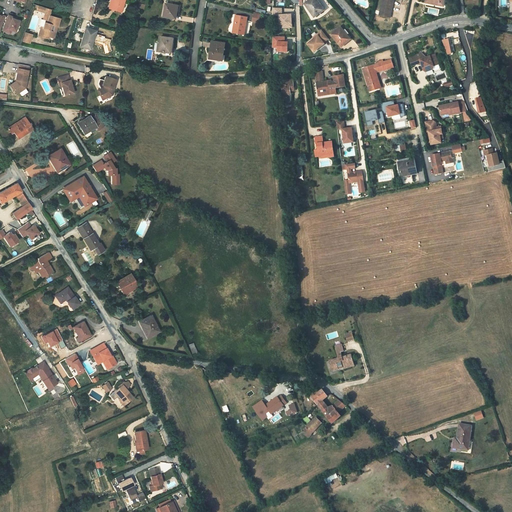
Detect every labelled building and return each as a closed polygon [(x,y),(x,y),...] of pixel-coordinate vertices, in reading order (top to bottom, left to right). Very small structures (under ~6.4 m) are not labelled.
[(214,0),(213,5),(224,8),(226,9),(228,0),(214,0)] [(316,0),(310,0),(305,4),(315,17),(324,10),(316,0)] [(392,0),(382,0),(379,16),(389,19),(393,4),(392,4),(392,0)] [(113,1),(111,7),(109,16),(118,19),(123,4),(113,1)] [(48,14),(49,9),(38,5),(37,8),(36,10),(45,13),(47,14),(48,14)] [(273,15),(278,15),(279,25),(282,24),(282,28),(292,27),(291,23),(291,14),(282,14),(282,8),(273,8),(273,15)] [(175,15),(162,12),(160,19),(162,20),(160,26),(170,28),(172,21),(174,22),(175,15)] [(234,14),(231,33),(243,35),(247,17),(234,14)] [(8,15),(2,30),(6,32),(7,29),(11,18),(12,18),(12,17),(8,15)] [(60,19),(50,16),(47,15),(45,20),(43,27),(41,26),(38,36),(45,38),(46,35),(49,36),(51,37),(55,26),(57,27),(60,19)] [(11,30),(15,32),(19,21),(16,20),(12,18),(11,18),(7,29),(11,30)] [(96,31),(86,28),(81,46),(87,48),(89,44),(92,45),(96,31)] [(341,36),(338,32),(328,39),(338,52),(342,49),(341,47),(345,44),(340,37),(341,36)] [(29,43),(32,35),(25,33),(22,41),(29,43)] [(313,42),(306,47),(312,55),(323,47),(322,47),(326,44),(320,35),(316,38),(317,39),(313,42)] [(348,45),(341,36),(340,37),(345,44),(341,47),(342,49),(348,45)] [(278,37),(272,37),(271,48),(277,48),(276,52),(286,52),(286,43),(283,43),(277,43),(278,37)] [(451,52),(447,39),(442,40),(447,53),(451,52)] [(223,46),(210,44),(208,62),(220,63),(223,46)] [(168,48),(155,46),(153,60),(160,61),(164,62),(166,53),(168,53),(168,48)] [(421,53),(412,57),(415,64),(421,62),(423,69),(426,71),(432,69),(435,69),(439,68),(439,66),(434,53),(423,58),(421,53)] [(383,71),(393,68),(392,64),(374,68),(374,69),(370,70),(369,69),(363,71),(366,87),(369,87),(370,93),(378,92),(376,81),(377,81),(376,75),(384,74),(383,71)] [(26,82),(29,67),(19,65),(16,80),(17,80),(17,84),(13,86),(14,89),(14,91),(16,95),(20,92),(21,88),(25,89),(27,82),(26,82)] [(334,84),(331,84),(328,85),(328,83),(323,84),(322,74),(315,75),(316,83),(317,83),(317,85),(316,85),(317,95),(322,94),(322,96),(329,95),(329,97),(336,96),(335,90),(346,89),(345,78),(334,79),(334,84)] [(68,75),(58,78),(60,83),(61,83),(62,87),(65,95),(74,93),(70,80),(68,75)] [(117,81),(106,77),(105,82),(100,80),(99,85),(100,86),(102,87),(103,91),(101,92),(102,94),(101,97),(103,101),(107,99),(109,94),(113,96),(115,90),(114,90),(117,81)] [(276,115),(284,114),(285,103),(284,103),(284,100),(283,97),(287,97),(286,90),(278,91),(278,92),(274,92),(276,106),(275,106),(276,115)] [(479,114),(486,112),(482,97),(475,98),(479,114)] [(394,100),(381,103),(383,111),(383,113),(388,112),(389,116),(400,114),(401,117),(405,116),(403,104),(395,105),(394,100)] [(458,102),(438,105),(440,114),(451,112),(451,113),(460,112),(460,111),(458,102)] [(376,118),(376,119),(379,119),(380,124),(385,122),(383,113),(383,111),(377,112),(377,109),(365,112),(367,123),(373,122),(372,119),(376,118)] [(18,139),(32,129),(25,118),(8,129),(12,134),(14,132),(18,139)] [(77,129),(81,136),(93,129),(95,133),(101,129),(94,118),(88,121),(87,118),(75,125),(73,126),(75,130),(77,129)] [(442,134),(440,127),(436,127),(435,123),(432,121),(425,122),(427,132),(428,132),(430,145),(441,143),(440,139),(439,135),(442,134)] [(345,122),(337,123),(338,130),(343,130),(345,144),(354,143),(353,128),(346,129),(345,122)] [(323,144),(322,137),(316,138),(317,144),(318,144),(319,149),(315,150),(317,157),(321,157),(327,156),(328,158),(334,157),(332,143),(323,144)] [(460,154),(459,150),(458,147),(450,149),(451,156),(460,154)] [(493,150),(485,152),(486,157),(488,156),(490,168),(500,165),(497,154),(494,155),(493,150)] [(48,159),(55,170),(59,168),(61,172),(70,166),(60,151),(48,159)] [(450,151),(431,155),(435,175),(444,172),(441,161),(446,160),(447,163),(451,162),(453,157),(451,156),(450,151)] [(98,165),(90,171),(94,178),(101,173),(103,175),(105,175),(105,180),(109,180),(110,186),(117,185),(116,179),(113,179),(113,173),(112,173),(108,168),(113,165),(108,157),(101,162),(104,167),(100,169),(98,165)] [(401,177),(416,174),(413,160),(398,163),(401,177)] [(355,164),(343,165),(343,170),(348,170),(349,181),(345,181),(345,187),(350,187),(350,183),(359,182),(360,193),(365,192),(363,172),(352,173),(352,169),(356,169),(355,164)] [(94,203),(79,181),(59,194),(66,203),(74,198),(76,201),(82,210),(94,203)] [(18,199),(24,195),(18,187),(0,197),(0,202),(2,207),(7,205),(18,199)] [(108,202),(111,200),(105,191),(102,193),(108,202)] [(27,201),(24,195),(18,199),(21,204),(21,205),(25,211),(31,207),(27,201)] [(74,198),(66,203),(67,206),(76,201),(74,198)] [(31,207),(25,211),(14,217),(18,224),(35,213),(31,207)] [(147,217),(143,225),(148,228),(152,220),(147,217)] [(33,232),(29,227),(19,234),(24,242),(29,239),(32,244),(41,238),(35,230),(33,232)] [(87,232),(85,228),(77,233),(79,238),(87,232)] [(98,249),(87,232),(79,238),(90,255),(91,254),(93,256),(95,255),(98,259),(104,255),(100,248),(98,249)] [(6,240),(3,234),(0,236),(0,243),(0,244),(5,241),(11,251),(20,246),(15,239),(13,240),(11,237),(6,240)] [(38,262),(30,266),(33,270),(35,270),(37,269),(39,272),(40,271),(44,278),(53,273),(49,266),(48,267),(46,263),(47,262),(53,259),(50,253),(39,259),(38,262)] [(122,292),(124,296),(139,288),(132,275),(117,283),(122,292)] [(69,288),(57,297),(62,305),(66,302),(66,301),(66,300),(71,307),(78,302),(69,288)] [(160,331),(152,316),(140,323),(143,330),(145,329),(150,337),(160,331)] [(84,323),(74,328),(77,332),(78,332),(83,340),(91,336),(84,323)] [(46,335),(42,337),(45,343),(49,342),(51,347),(59,342),(59,341),(62,340),(57,329),(53,331),(53,332),(46,336),(46,335)] [(353,332),(345,334),(347,342),(355,340),(353,332)] [(104,343),(92,349),(95,356),(93,356),(95,361),(102,358),(105,359),(109,368),(116,364),(112,355),(111,356),(104,343)] [(345,361),(349,359),(346,353),(338,357),(336,354),(340,352),(336,346),(330,349),(335,360),(333,362),(332,360),(327,362),(332,374),(337,371),(337,369),(335,366),(339,364),(341,368),(346,365),(345,361)] [(85,370),(76,354),(66,359),(69,365),(70,364),(72,369),(75,368),(78,374),(85,370)] [(102,358),(95,361),(97,363),(103,360),(107,369),(109,368),(105,359),(102,358)] [(337,371),(351,364),(349,359),(345,361),(346,365),(341,368),(337,369),(337,371)] [(48,389),(58,383),(48,367),(47,368),(47,366),(45,362),(33,368),(33,367),(28,371),(28,372),(32,378),(40,373),(42,376),(41,377),(48,389)] [(32,378),(28,372),(26,373),(32,382),(41,377),(42,376),(40,373),(32,378)] [(109,382),(103,386),(107,392),(113,388),(109,382)] [(127,383),(125,382),(122,384),(123,385),(120,388),(115,392),(118,396),(117,397),(120,400),(121,399),(125,404),(134,398),(130,393),(130,394),(127,389),(131,386),(128,382),(128,383),(127,383)] [(320,403),(325,397),(320,390),(309,399),(316,407),(320,403)] [(280,406),(276,400),(272,402),(267,405),(266,404),(259,409),(266,417),(272,413),(274,415),(278,412),(277,409),(280,406)] [(335,413),(343,406),(335,400),(330,408),(327,410),(320,403),(316,407),(330,424),(338,417),(335,413)] [(289,405),(290,410),(286,411),(287,415),(297,413),(295,403),(289,405)] [(481,410),(474,413),(476,421),(484,418),(481,410)] [(306,442),(310,438),(320,427),(315,420),(305,431),(304,431),(306,434),(304,436),(302,438),(304,440),(306,442)] [(458,420),(455,434),(457,435),(456,444),(466,446),(470,422),(458,420)] [(145,452),(142,433),(131,435),(133,445),(135,445),(136,454),(137,454),(142,453),(145,452)] [(158,484),(157,484),(160,483),(156,471),(147,474),(150,485),(151,486),(158,484)] [(328,482),(338,478),(336,474),(326,478),(328,482)] [(131,478),(120,484),(123,491),(126,490),(131,500),(138,497),(140,501),(145,498),(143,493),(137,495),(133,486),(135,486),(131,478)] [(152,489),(150,490),(149,490),(151,495),(161,492),(159,487),(158,487),(158,484),(151,486),(152,489)]
